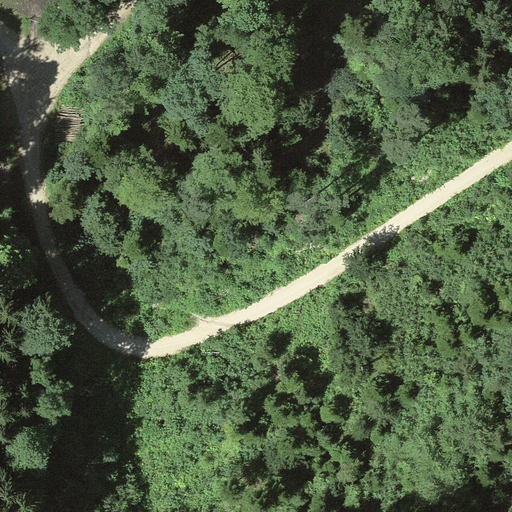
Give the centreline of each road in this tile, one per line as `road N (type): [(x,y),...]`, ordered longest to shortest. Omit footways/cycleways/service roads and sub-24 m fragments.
road 1 (track): [(511,149),(263,305),(156,344),(113,335),(74,296),(56,258),(36,150),(72,38),(128,0)]
road 2 (track): [(0,52),(72,38),(0,22)]
